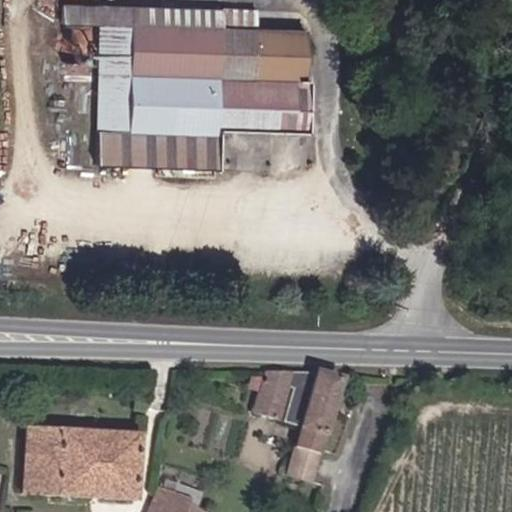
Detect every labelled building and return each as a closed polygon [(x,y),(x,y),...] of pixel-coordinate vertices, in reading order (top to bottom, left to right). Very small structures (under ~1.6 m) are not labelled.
[(305,132),(306,81),(299,80),(300,28),(255,27),(127,25),(128,7),(61,4),(61,24),(96,25),(95,166),(215,169),(216,130),(305,132)] [(255,27),(255,10),(128,7),(127,25),(255,27)] [(306,81),(308,27),(300,28),(299,80),(306,81)] [(277,420),(286,388),(286,387),(292,389),(283,422),(298,426),(284,476),(310,482),(339,378),(314,372),(263,373),(251,413),(277,420)] [(133,501),(137,436),(24,430),(21,494),(133,501)] [(210,511),(186,502),(188,498),(157,486),(146,511),(210,511)]
